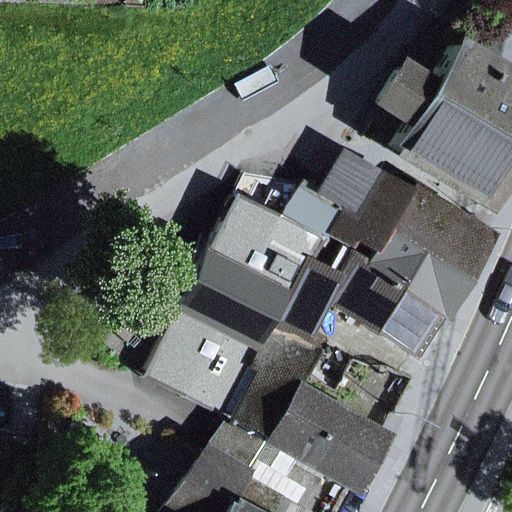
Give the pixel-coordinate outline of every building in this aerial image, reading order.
[(388,146),(480,202),(511,149),(511,85),(449,47),(423,87),(395,69),(374,103),(403,122),(388,146)] [(317,193),(341,206),(351,211),(373,174),(339,155),(317,193)] [(394,172),(380,164),(373,174),(351,211),(456,279),(480,241),(386,184),(394,172)] [(302,262),(307,263),(326,231),(341,206),(317,193),(302,184),(267,236),(265,238),(302,262)] [(395,289),(435,314),(456,279),(351,211),(341,206),(326,231),(345,244),(350,237),(369,249),(360,264),(396,287),(395,289)] [(283,299),(302,262),(265,238),(267,236),(230,218),(208,261),(275,295),(283,299)] [(333,308),(409,354),(435,314),(395,289),(396,287),(360,264),(350,257),(337,281),(347,286),(333,308)] [(202,258),(176,309),(249,346),(275,295),(208,261),(202,258)] [(307,263),(302,262),(283,299),(266,332),(298,349),(316,303),(333,278),(307,263)] [(286,390),(309,355),(298,349),(266,332),(244,372),(250,375),(230,416),(227,417),(262,438),(345,493),(375,439),(286,390)] [(271,511),(279,498),(240,477),(262,438),(227,417),(157,511),(271,511)]
